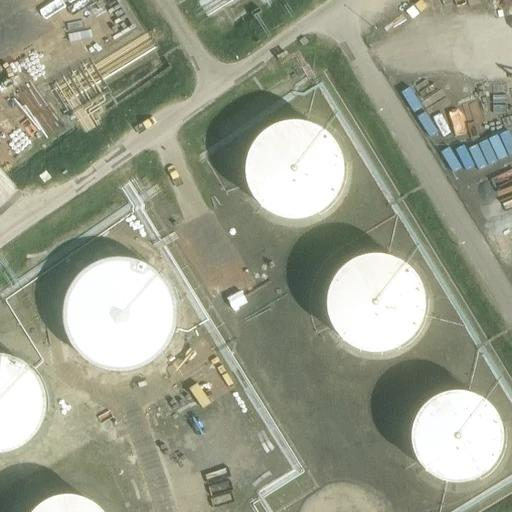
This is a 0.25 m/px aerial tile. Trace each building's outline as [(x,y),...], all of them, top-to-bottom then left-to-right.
[(339,180),(340,171),(339,163),(337,155),(333,147),(328,141),(322,135),(314,130),(306,127),(298,126),(290,126),(281,127),(274,130),(266,135),(260,140),(255,147),(251,155),(249,163),(248,171),(249,179),(251,188),(255,195),(260,202),(266,208),(273,212),(281,215),(289,217),(298,217),(306,215),(314,212),(321,208),(327,202),(333,195),(336,188),(339,180)] [(423,313),(424,304),(423,295),(421,286),(416,278),(411,271),(404,266),(396,261),(388,258),(379,257),(370,257),(361,259),(353,263),(346,268),(340,275),(335,282),(332,291),(330,299),(330,308),(332,317),(335,325),(340,333),(346,339),(353,345),(361,348),(370,350),(379,351),(388,350),(396,347),(404,342),(411,336),(417,329),(421,321),(423,313)] [(181,326),(182,315),(181,305),(178,294),(173,285),(166,276),(158,269),(148,264),(138,260),(127,258),(116,259),(106,262),(96,266),(87,272),(80,280),(74,289),(70,299),(68,310),(68,321),(70,331),(74,341),(80,351),(87,358),(96,365),(106,369),(116,372),(127,372),(138,371),(148,367),(158,362),(166,355),(173,346),(178,337),(181,326)] [(57,417),(57,408),(57,399),(54,390),(50,382),(44,374),(37,368),(29,364),(20,361),(11,359),(1,360),(0,360),(0,456),(1,457),(11,457),(20,456),(29,453),(37,448),(44,442),(50,435),(54,426),(57,417)] [(510,443),(511,433),(510,424),(508,415),(503,407),(498,399),(490,393),(482,388),(473,385),(464,384),(455,385),(446,387),(437,391),(429,396),(423,403),(418,411),(414,420),(413,429),(413,438),(414,447),(418,456),(423,464),(430,471),(437,476),(446,480),(455,482),(464,483),(474,481),(482,478),(491,473),(498,467),(503,460),(508,452),(510,443)] [(109,511),(108,510),(101,505),(94,500),(85,497),(76,496),(67,496),(58,498),(50,502),(43,507),(38,511),(109,511)]
